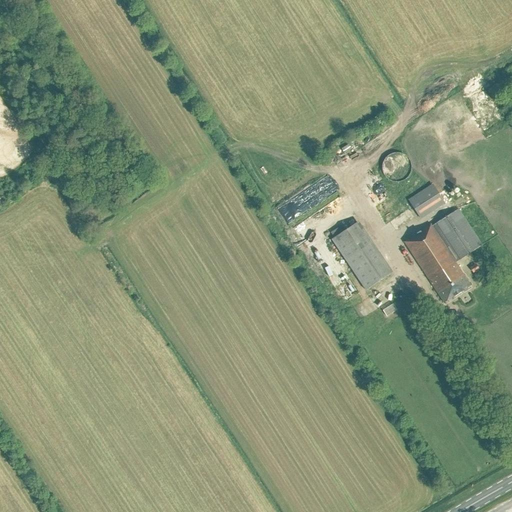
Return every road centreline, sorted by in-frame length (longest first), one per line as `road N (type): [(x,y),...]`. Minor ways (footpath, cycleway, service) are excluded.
road 1 (track): [(511,436),(383,240)]
road 2 (track): [(9,0),(139,185)]
road 3 (track): [(511,47),(335,163)]
